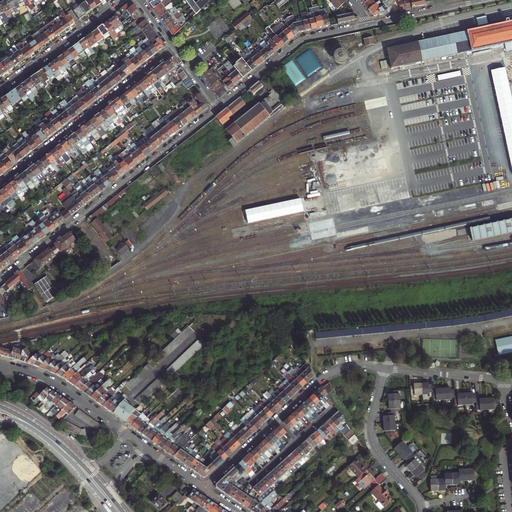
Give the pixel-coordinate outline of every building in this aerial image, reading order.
[(17,11),(13,5),(10,0),(7,0),(4,2),(11,15),(13,17),(18,14),(17,11)] [(20,2),(22,1),(21,0),(10,0),(13,5),(17,11),(19,9),(17,4),(20,2)] [(33,9),(31,5),(27,0),(21,0),(22,1),(23,3),(28,11),(33,9)] [(83,17),(85,15),(78,6),(73,0),(69,0),(74,6),(70,8),(79,20),(83,17)] [(95,8),(96,7),(96,6),(91,0),(83,0),(84,1),(85,3),(91,11),(95,8)] [(159,0),(152,6),(154,9),(155,10),(169,0),(159,0)] [(171,0),(169,0),(155,10),(158,13),(159,15),(172,5),(170,1),(172,0),(171,0)] [(194,0),(190,3),(193,7),(195,10),(199,6),(194,0)] [(365,0),(363,3),(365,5),(367,8),(377,0),(365,0)] [(379,13),(378,8),(387,0),(377,0),(367,8),(372,15),(377,14),(379,13)] [(387,0),(378,8),(379,13),(383,12),(385,12),(384,10),(394,0),(387,0)] [(404,0),(398,0),(401,9),(403,8),(412,6),(410,0),(404,0)] [(0,6),(6,18),(11,15),(4,2),(3,2),(0,3),(0,6)] [(90,12),(91,11),(85,3),(80,6),(79,5),(78,6),(85,15),(90,12)] [(122,15),(126,20),(130,17),(138,11),(136,8),(134,6),(133,7),(130,3),(121,9),(124,14),(122,15)] [(174,3),(172,5),(159,15),(161,18),(162,19),(176,9),(180,6),(178,4),(176,6),(174,3)] [(315,27),(317,26),(314,10),(313,5),(309,6),(310,10),(307,11),(311,27),(315,27)] [(6,18),(0,6),(0,19),(3,24),(6,23),(7,25),(9,23),(6,18)] [(323,25),(326,24),(329,24),(326,7),(320,8),(323,25)] [(78,21),(79,20),(70,8),(66,12),(67,14),(74,23),(78,21)] [(323,25),(320,8),(314,10),(317,26),(320,26),(323,25)] [(162,19),(163,21),(164,22),(165,23),(180,12),(179,11),(178,12),(176,9),(162,19)] [(72,24),(74,23),(67,14),(64,16),(63,14),(63,13),(61,10),(58,12),(60,15),(69,27),(72,24)] [(251,15),(247,10),(231,22),(236,28),(239,25),(243,21),(248,18),(251,15)] [(301,14),(304,29),(308,28),(311,27),(307,11),(307,10),(301,11),(301,14)] [(138,11),(130,17),(134,21),(142,16),(140,14),(138,11)] [(356,18),(357,15),(354,11),(344,13),(344,12),(341,12),(342,13),(340,14),(340,11),(336,12),(337,22),(349,20),(356,18)] [(180,12),(165,23),(167,26),(168,28),(183,16),(180,12)] [(32,18),(29,13),(21,18),(24,24),(27,22),(32,18)] [(301,14),(298,15),(299,17),(299,20),(295,21),(294,18),(292,13),(288,17),(289,18),(299,30),(302,29),(304,29),(301,14)] [(55,19),(64,30),(68,28),(69,27),(60,15),(55,19)] [(142,16),(134,21),(131,24),(134,29),(139,25),(145,20),(144,19),(142,16)] [(183,16),(168,28),(171,31),(172,33),(186,20),(183,16)] [(123,28),(123,27),(115,17),(112,19),(108,23),(118,36),(119,38),(121,36),(117,31),(119,30),(120,31),(121,31),(122,31),(122,30),(123,29),(123,28)] [(283,22),(293,34),(297,31),(299,30),(289,18),(283,22)] [(55,19),(50,22),(59,34),(63,31),(64,30),(55,19)] [(145,20),(139,25),(134,29),(133,29),(138,35),(142,32),(149,26),(148,24),(145,20)] [(49,26),(46,27),(49,31),(54,38),(58,35),(59,34),(50,22),(48,24),(49,26)] [(292,36),(293,34),(283,22),(278,26),(288,38),(292,36)] [(511,22),(386,48),(390,68),(511,42),(511,22)] [(118,36),(108,23),(106,24),(102,26),(110,37),(113,40),(118,36)] [(287,39),(288,38),(278,26),(276,23),(271,27),(283,42),(287,39)] [(281,44),(283,42),(271,27),(268,24),(266,25),(272,32),(273,32),(275,34),(271,38),(278,46),(281,44)] [(17,29),(19,32),(21,35),(26,31),(22,26),(18,28),(17,29)] [(110,37),(102,26),(101,28),(97,30),(105,40),(110,37)] [(154,32),(149,26),(142,32),(147,38),(158,53),(162,50),(164,48),(164,45),(154,32)] [(53,39),(54,38),(49,31),(47,32),(43,27),(40,29),(49,41),(53,39)] [(49,41),(40,29),(35,33),(39,38),(44,45),(48,42),(49,41)] [(105,40),(97,30),(95,32),(91,35),(97,44),(98,43),(100,45),(105,41),(105,40)] [(262,36),(264,38),(274,50),(277,47),(278,46),(271,38),(267,32),(262,36)] [(29,35),(24,39),(34,52),(38,50),(39,49),(30,37),(29,35)] [(39,38),(37,40),(33,35),(30,37),(39,49),(43,46),(44,45),(39,38)] [(97,44),(91,35),(89,36),(85,40),(91,48),(97,44)] [(351,42),(356,41),(355,35),(334,39),(335,46),(339,45),(340,53),(345,52),(345,51),(353,50),(351,42)] [(257,36),(256,37),(259,41),(270,53),(272,51),(274,50),(264,38),(260,40),(257,36)] [(372,36),(362,38),(363,44),(373,42),(372,36)] [(156,54),(158,53),(147,38),(143,41),(145,44),(154,56),(156,54)] [(21,40),(23,43),(20,44),(29,56),(32,54),(34,52),(24,39),(21,40)] [(95,54),(93,52),(91,48),(85,40),(83,41),(78,44),(84,52),(86,55),(89,53),(92,56),(95,54)] [(257,43),(259,46),(257,48),(265,57),(268,54),(270,53),(259,41),(257,43)] [(28,57),(29,56),(20,44),(19,43),(14,47),(24,60),(28,57)] [(78,57),(84,52),(78,44),(77,45),(72,49),(78,57)] [(152,57),(154,56),(145,44),(141,47),(141,48),(150,60),(152,57)] [(148,61),(150,60),(141,48),(139,45),(134,49),(145,63),(148,61)] [(249,50),(250,51),(247,53),(256,64),(259,62),(260,61),(252,51),(251,50),(250,49),(247,45),(245,46),(247,50),(248,51),(249,50)] [(22,61),(24,60),(14,47),(9,50),(11,53),(19,64),(22,61)] [(143,65),(145,63),(134,49),(134,48),(129,52),(130,53),(141,67),(143,65)] [(263,58),(265,57),(257,48),(252,51),(260,61),(263,58)] [(78,57),(72,49),(71,50),(67,52),(75,63),(80,59),(78,57)] [(254,65),(256,64),(247,53),(246,53),(242,56),(241,55),(242,54),(240,51),(238,53),(241,56),(251,68),(253,66),(254,65)] [(70,67),(75,63),(67,52),(65,54),(62,56),(70,67)] [(80,59),(81,60),(85,57),(87,56),(86,55),(84,52),(78,57),(80,59)] [(19,64),(11,53),(6,57),(14,67),(18,64),(19,64)] [(126,56),(127,58),(130,62),(129,62),(133,67),(134,66),(137,70),(140,67),(141,67),(130,53),(126,56)] [(242,76),(232,64),(224,53),(219,57),(220,57),(223,61),(225,59),(228,62),(226,64),(231,70),(230,71),(234,75),(238,79),(240,77),(242,76)] [(70,67),(62,56),(60,58),(57,60),(66,71),(71,67),(70,67)] [(248,71),(251,68),(241,56),(234,61),(235,63),(232,64),(242,76),(248,71)] [(511,56),(504,59),(511,96),(511,215),(469,225),(471,235),(472,238),(473,238),(511,229),(511,56)] [(14,67),(6,57),(0,60),(0,61),(8,72),(12,68),(14,67)] [(130,62),(127,58),(122,61),(123,63),(132,74),(135,71),(137,70),(134,66),(133,67),(129,62),(130,62)] [(177,62),(174,59),(171,58),(168,61),(175,70),(176,69),(179,72),(182,70),(177,62)] [(66,71),(57,60),(56,61),(52,63),(62,77),(67,84),(70,82),(67,79),(66,76),(68,74),(66,71)] [(177,73),(175,70),(168,61),(167,61),(164,64),(171,73),(172,75),(173,76),(177,73)] [(62,77),(52,63),(50,65),(47,67),(55,79),(57,81),(62,77)] [(120,70),(121,70),(118,66),(115,63),(113,64),(114,65),(111,68),(122,82),(126,79),(127,78),(124,74),(123,74),(120,70)] [(129,76),(132,74),(123,63),(119,66),(118,65),(118,66),(121,70),(120,70),(123,74),(124,74),(127,78),(129,76)] [(171,73),(164,64),(163,65),(160,67),(167,76),(169,79),(171,78),(170,76),(169,75),(171,73)] [(211,68),(214,66),(212,64),(202,71),(201,72),(204,76),(205,78),(215,70),(214,69),(212,70),(211,68)] [(230,71),(231,70),(226,64),(221,68),(225,73),(233,83),(236,80),(238,79),(234,75),(230,71)] [(120,83),(122,82),(111,68),(109,65),(107,67),(109,69),(111,71),(108,74),(117,85),(120,83)] [(232,84),(233,83),(225,73),(222,75),(217,69),(220,67),(220,66),(218,65),(214,69),(215,70),(219,75),(222,80),(224,81),(225,83),(228,87),(232,84)] [(55,79),(47,67),(45,69),(41,71),(50,83),(52,81),(55,79)] [(162,82),(161,80),(164,78),(167,76),(160,67),(157,69),(151,74),(159,83),(168,95),(172,92),(176,89),(177,89),(175,86),(172,83),(167,87),(162,82)] [(115,87),(117,85),(108,74),(106,72),(105,70),(100,74),(101,76),(106,81),(112,89),(115,87)] [(217,77),(219,75),(215,70),(205,78),(208,82),(209,83),(217,77)] [(46,86),(50,83),(41,71),(40,72),(35,76),(45,88),(46,87),(46,86)] [(183,81),(188,77),(185,74),(184,72),(180,74),(179,75),(183,81)] [(159,83),(151,74),(150,75),(147,77),(154,86),(159,83)] [(52,99),(45,88),(35,76),(33,77),(30,80),(38,92),(40,94),(42,92),(47,98),(45,100),(46,103),(49,101),(52,99)] [(110,91),(112,89),(106,81),(101,76),(98,79),(96,76),(94,77),(101,85),(107,93),(110,91)] [(105,95),(107,93),(101,85),(94,77),(90,81),(102,97),(105,95)] [(152,93),(157,90),(154,86),(147,77),(146,78),(143,80),(152,93)] [(220,81),(217,77),(209,83),(212,87),(213,89),(224,81),(222,80),(220,81)] [(184,83),(183,84),(188,91),(194,86),(189,79),(184,83)] [(36,94),(38,92),(30,80),(28,81),(25,83),(25,84),(26,83),(28,87),(27,88),(31,92),(35,97),(37,95),(36,94)] [(89,80),(84,84),(85,86),(97,101),(100,98),(102,97),(90,81),(89,80)] [(152,93),(143,80),(141,81),(138,84),(148,97),(152,93)] [(254,82),(247,88),(251,93),(262,85),(257,80),(254,82)] [(225,83),(224,81),(213,89),(217,93),(218,95),(226,89),(222,84),(225,83)] [(26,83),(25,84),(25,83),(23,85),(20,87),(29,99),(31,102),(35,100),(34,98),(35,97),(31,92),(27,88),(28,87),(26,83)] [(150,99),(148,97),(138,84),(136,85),(133,88),(145,103),(150,99)] [(95,102),(97,101),(85,86),(83,88),(85,90),(83,92),(83,93),(86,97),(89,101),(89,100),(93,104),(95,102)] [(24,103),(29,99),(20,87),(18,88),(15,90),(18,94),(17,95),(20,99),(20,98),(22,100),(24,103)] [(143,105),(145,103),(133,88),(131,89),(129,91),(138,103),(140,101),(143,105)] [(80,89),(75,94),(77,95),(87,109),(90,106),(93,104),(89,100),(89,101),(86,97),(83,93),(83,92),(80,89)] [(17,95),(18,94),(15,90),(15,91),(12,93),(8,96),(5,98),(12,107),(22,100),(20,98),(20,99),(17,95)] [(124,96),(132,107),(137,112),(140,110),(136,105),(138,104),(138,103),(129,91),(127,93),(124,96)] [(196,98),(201,105),(198,107),(203,113),(207,110),(208,109),(209,105),(201,94),(196,98)] [(225,106),(230,112),(244,101),(241,98),(243,97),(240,94),(225,106)] [(85,111),(87,109),(77,95),(72,99),(73,100),(82,112),(85,111)] [(132,107),(124,96),(122,96),(119,99),(128,110),(132,107)] [(200,115),(203,113),(198,107),(195,103),(194,101),(195,100),(194,99),(192,97),(190,98),(192,100),(188,104),(198,117),(200,115)] [(12,107),(5,98),(3,99),(1,101),(4,105),(3,106),(6,110),(7,111),(8,113),(13,109),(12,107)] [(132,116),(128,110),(119,99),(117,101),(114,103),(123,113),(125,111),(130,118),(132,116)] [(258,99),(224,127),(229,133),(235,141),(283,103),(281,100),(268,111),(258,99)] [(64,100),(59,104),(62,107),(72,120),(75,118),(77,116),(67,104),(66,102),(64,100)] [(68,100),(66,102),(67,104),(77,116),(81,114),(82,112),(73,100),(70,102),(68,100)] [(1,101),(0,102),(0,101),(0,111),(5,118),(9,124),(12,122),(6,114),(5,115),(4,113),(7,111),(6,110),(3,106),(4,105),(1,101)] [(123,113),(114,103),(113,104),(109,107),(122,123),(125,121),(120,115),(123,113)] [(183,107),(193,120),(196,118),(198,117),(188,104),(187,103),(183,107)] [(223,125),(230,120),(227,115),(230,112),(225,106),(214,114),(223,125)] [(70,122),(72,120),(62,107),(60,108),(62,111),(60,113),(62,115),(61,116),(67,124),(70,122)] [(120,125),(122,123),(109,107),(108,108),(104,111),(114,123),(115,124),(118,122),(120,125)] [(192,122),(193,120),(183,107),(178,110),(189,124),(192,122)] [(65,126),(67,124),(61,116),(56,110),(52,112),(51,110),(49,111),(62,128),(65,126)] [(189,124),(178,110),(174,114),(184,128),(186,126),(188,125),(189,124)] [(60,130),(62,128),(49,111),(44,115),(46,118),(49,123),(57,132),(60,130)] [(111,125),(114,123),(104,111),(103,111),(100,114),(112,130),(114,129),(111,125)] [(112,130),(100,114),(98,115),(95,118),(106,133),(108,131),(110,134),(113,131),(112,130)] [(183,129),(184,128),(174,114),(169,118),(180,131),(183,129)] [(57,132),(49,123),(46,118),(43,120),(44,123),(43,124),(45,126),(46,128),(49,132),(52,136),(55,134),(57,132)] [(107,134),(106,133),(95,118),(93,120),(90,122),(101,137),(102,138),(107,134)] [(178,132),(180,131),(169,118),(164,121),(175,135),(178,132)] [(38,128),(43,124),(39,119),(34,123),(38,128)] [(169,140),(170,139),(160,125),(156,121),(152,124),(153,126),(166,142),(169,140)] [(175,135),(164,121),(160,125),(170,139),(173,136),(175,135)] [(97,141),(101,137),(90,122),(88,123),(85,126),(97,141)] [(43,124),(38,128),(39,129),(47,140),(50,138),(52,136),(49,132),(46,128),(45,126),(43,124)] [(94,143),(97,141),(85,126),(84,127),(80,130),(89,142),(92,140),(94,143)] [(166,142),(153,126),(148,129),(161,146),(164,143),(166,142)] [(160,147),(161,146),(148,129),(147,127),(142,131),(145,134),(156,150),(160,147)] [(35,134),(36,136),(39,140),(40,139),(43,143),(46,141),(47,140),(39,129),(34,132),(35,134)] [(89,142),(80,130),(79,131),(75,134),(87,150),(88,151),(93,147),(89,142)] [(35,149),(37,148),(31,140),(29,137),(28,135),(25,132),(22,135),(26,140),(24,141),(32,152),(35,149)] [(226,136),(232,144),(235,141),(229,133),(226,136)] [(82,153),(87,150),(75,134),(73,135),(70,138),(81,151),(82,153)] [(141,141),(151,154),(154,151),(156,150),(145,134),(143,136),(145,138),(141,141)] [(39,140),(36,136),(31,140),(37,148),(40,145),(43,143),(40,139),(39,140)] [(81,151),(70,138),(69,139),(65,142),(76,155),(81,151)] [(30,153),(32,152),(24,141),(22,139),(20,140),(21,141),(18,143),(27,155),(30,153)] [(137,145),(136,144),(135,145),(145,158),(148,157),(149,155),(151,154),(141,141),(137,145)] [(65,142),(64,143),(60,145),(69,157),(70,158),(71,157),(70,155),(72,154),(76,159),(78,158),(76,155),(65,142)] [(129,142),(126,144),(140,162),(144,159),(145,158),(135,145),(134,144),(132,146),(129,142)] [(18,143),(13,147),(14,149),(16,151),(17,151),(20,155),(19,156),(22,160),(25,157),(27,155),(18,143)] [(139,163),(140,162),(126,144),(124,146),(127,149),(130,153),(127,155),(136,166),(139,163)] [(69,157),(60,145),(59,146),(55,149),(64,160),(68,165),(70,163),(66,159),(69,157)] [(6,148),(1,152),(5,156),(7,159),(7,158),(10,162),(9,163),(13,167),(16,164),(18,163),(9,151),(6,148)] [(17,151),(16,151),(14,149),(11,152),(9,150),(9,151),(18,163),(20,161),(22,160),(19,156),(20,155),(17,151)] [(64,160),(55,149),(54,150),(50,153),(59,164),(60,166),(62,164),(61,162),(64,160)] [(134,167),(136,166),(127,155),(124,151),(118,155),(130,170),(134,167)] [(59,164),(50,153),(48,155),(45,158),(55,171),(57,173),(60,171),(59,170),(56,166),(59,164)] [(128,171),(130,170),(118,155),(117,154),(113,157),(126,174),(128,171)] [(5,160),(2,162),(3,163),(9,170),(11,168),(13,167),(9,163),(10,162),(7,158),(7,159),(5,156),(3,157),(5,160)] [(113,164),(111,166),(114,169),(121,178),(124,175),(126,174),(113,157),(111,156),(108,158),(113,164)] [(53,172),(55,171),(45,158),(43,159),(40,161),(53,178),(56,175),(53,172)] [(54,179),(53,178),(40,161),(39,162),(35,165),(44,177),(47,174),(49,177),(52,180),(54,179)] [(0,170),(3,174),(6,172),(9,170),(3,163),(0,165),(0,164),(0,170)] [(44,177),(35,165),(33,167),(30,170),(38,181),(42,178),(44,181),(46,180),(44,177)] [(105,172),(102,174),(111,185),(114,183),(116,181),(108,172),(104,167),(102,168),(105,172)] [(148,172),(153,178),(159,173),(155,167),(148,172)] [(96,171),(94,169),(92,170),(97,177),(100,181),(106,189),(110,186),(111,185),(102,174),(98,169),(96,171)] [(110,172),(109,171),(108,172),(116,181),(119,179),(121,178),(114,169),(112,171),(110,172)] [(40,183),(38,181),(30,170),(28,171),(25,173),(35,187),(38,191),(40,190),(37,186),(40,183)] [(23,175),(22,176),(19,178),(30,191),(35,187),(25,173),(23,175)] [(105,190),(106,189),(100,181),(98,183),(95,179),(93,180),(93,179),(91,176),(90,177),(102,193),(104,191),(105,190)] [(100,194),(102,193),(90,177),(87,179),(93,187),(90,189),(97,197),(100,194)] [(30,191),(19,178),(18,179),(14,181),(25,194),(28,192),(29,192),(30,191)] [(67,180),(62,183),(66,188),(71,185),(68,181),(67,180)] [(95,198),(97,197),(90,189),(84,180),(81,182),(81,181),(78,183),(92,200),(95,198)] [(25,194),(14,181),(13,183),(9,185),(18,196),(21,200),(22,201),(23,200),(21,198),(25,194)] [(76,185),(78,188),(75,190),(87,204),(91,201),(92,200),(78,183),(76,185)] [(143,205),(166,189),(162,184),(139,200),(143,205)] [(18,196),(9,185),(8,187),(5,189),(13,200),(18,196)] [(67,195),(60,201),(67,209),(62,213),(59,209),(57,211),(58,212),(65,221),(79,210),(82,208),(77,201),(72,205),(69,201),(73,197),(71,194),(66,188),(63,191),(67,195)] [(16,204),(13,200),(5,189),(3,190),(0,192),(0,194),(8,204),(11,208),(16,204)] [(374,189),(366,190),(369,205),(374,204),(374,206),(377,206),(374,189)] [(386,189),(378,190),(379,199),(386,199),(386,189)] [(85,206),(87,204),(75,190),(71,194),(73,197),(77,201),(82,208),(85,206)] [(108,209),(120,199),(118,196),(105,206),(108,209)] [(47,208),(53,216),(60,225),(62,224),(64,222),(65,221),(58,212),(55,214),(49,206),(47,208)] [(109,234),(93,213),(87,217),(89,220),(103,239),(109,234)] [(40,220),(50,233),(54,230),(56,229),(48,219),(46,216),(42,219),(39,216),(38,217),(40,220)] [(48,219),(56,229),(59,226),(60,225),(53,216),(48,219)] [(40,220),(35,224),(45,237),(49,234),(50,233),(40,220)] [(32,228),(41,240),(44,238),(45,237),(35,224),(33,221),(29,225),(32,228)] [(27,231),(37,243),(40,241),(41,240),(32,228),(27,231)] [(23,234),(24,235),(33,247),(36,244),(37,243),(27,231),(23,234)] [(71,243),(75,241),(70,234),(69,232),(57,242),(44,251),(51,259),(61,252),(62,253),(67,250),(65,248),(71,244),(71,243)] [(11,240),(23,254),(27,251),(28,250),(21,241),(16,234),(10,238),(11,240)] [(21,241),(28,250),(32,248),(33,247),(24,235),(22,236),(25,239),(21,241)] [(23,254),(11,240),(7,243),(18,258),(20,257),(22,255),(23,254)] [(7,243),(3,247),(14,261),(17,259),(18,258),(7,243)] [(0,247),(0,251),(10,264),(13,262),(14,261),(3,247),(2,246),(0,247)] [(118,257),(127,251),(124,247),(115,253),(118,257)] [(0,260),(6,268),(9,265),(10,264),(0,251),(0,260)] [(31,274),(51,259),(44,251),(32,260),(25,266),(27,268),(31,274)] [(17,275),(27,268),(25,266),(16,273),(17,275)] [(10,278),(0,286),(0,290),(2,293),(15,283),(21,294),(27,291),(17,275),(16,273),(10,278)] [(46,276),(34,284),(46,302),(65,290),(67,293),(76,286),(70,278),(54,288),(46,276)] [(0,302),(8,312),(12,309),(0,294),(0,302)] [(29,299),(36,313),(43,309),(35,295),(29,299)] [(511,308),(507,309),(482,314),(483,320),(511,315),(511,308)] [(481,314),(466,316),(449,319),(450,325),(482,321),(481,314)] [(351,327),(312,330),(312,337),(449,325),(448,319),(389,324),(351,327)] [(197,328),(192,323),(157,355),(162,361),(197,328)] [(511,335),(495,339),(498,355),(511,351),(511,335)] [(209,341),(204,336),(169,368),(174,374),(209,341)] [(12,344),(13,348),(10,357),(14,358),(18,359),(21,349),(19,345),(17,345),(17,343),(12,344)] [(8,349),(7,348),(4,355),(7,356),(10,357),(13,348),(12,344),(8,345),(8,349)] [(8,345),(2,346),(0,350),(0,353),(2,354),(4,355),(7,348),(8,349),(8,345)] [(48,350),(44,345),(34,355),(26,362),(30,363),(33,364),(47,351),(48,350)] [(22,350),(21,349),(18,359),(22,360),(26,362),(34,355),(27,346),(22,350)] [(57,353),(55,351),(51,355),(38,366),(42,368),(44,368),(62,352),(60,350),(57,353)] [(47,351),(33,364),(36,365),(38,366),(51,355),(47,351)] [(67,354),(64,351),(62,352),(44,368),(48,370),(50,371),(67,354)] [(55,373),(56,373),(72,359),(74,356),(72,353),(69,356),(67,354),(50,371),(53,372),(55,373)] [(127,394),(160,364),(154,358),(122,388),(127,394)] [(76,359),(74,361),(72,359),(56,373),(59,375),(61,377),(78,361),(76,359)] [(79,361),(78,361),(61,377),(64,379),(67,381),(77,372),(83,366),(79,361)] [(87,368),(80,375),(77,372),(67,381),(71,384),(74,386),(85,375),(93,369),(91,367),(88,369),(87,368)] [(312,379),(313,378),(308,370),(302,375),(309,382),(312,379)] [(99,371),(93,376),(79,389),(82,392),(84,393),(97,382),(103,376),(99,371)] [(166,371),(132,402),(137,408),(138,407),(161,385),(171,376),(166,371)] [(88,378),(85,375),(74,386),(77,388),(79,389),(93,376),(92,374),(88,378)] [(307,383),(309,382),(302,375),(298,379),(305,386),(307,383)] [(298,379),(294,382),(301,389),(303,387),(305,386),(298,379)] [(103,380),(99,384),(97,382),(84,393),(87,396),(90,397),(105,382),(103,380)] [(110,383),(108,380),(105,382),(90,397),(94,400),(96,402),(104,389),(105,387),(110,383)] [(294,382),(290,386),(296,393),(299,391),(301,389),(294,382)] [(330,383),(322,387),(327,394),(334,390),(330,383)] [(421,384),(421,385),(421,396),(429,395),(429,394),(433,394),(432,391),(432,385),(429,385),(429,383),(426,383),(421,384)] [(285,386),(284,385),(282,386),(292,397),(295,395),(296,393),(290,386),(287,384),(285,386)] [(413,384),(414,386),(411,386),(410,394),(411,395),(414,395),(415,396),(421,396),(421,385),(421,384),(418,384),(413,384)] [(283,388),(279,391),(282,394),(289,401),(291,399),(292,397),(282,386),(282,387),(283,388)] [(330,405),(333,403),(327,394),(322,387),(322,386),(320,388),(316,391),(330,405)] [(451,390),(450,388),(448,388),(443,389),(444,401),(451,400),(451,399),(455,399),(455,396),(454,394),(454,390),(451,390)] [(50,390),(45,389),(33,400),(37,402),(50,390)] [(112,397),(107,391),(104,389),(96,402),(100,404),(102,406),(110,398),(112,397)] [(432,391),(433,394),(433,400),(436,400),(436,401),(444,401),(443,389),(440,389),(436,389),(436,391),(432,391)] [(50,390),(37,402),(39,405),(42,401),(45,404),(55,393),(52,391),(50,390)] [(330,405),(316,391),(315,392),(312,395),(323,405),(326,409),(330,405)] [(398,394),(398,391),(390,392),(390,395),(388,395),(388,398),(388,403),(401,402),(400,394),(398,394)] [(58,395),(55,393),(45,404),(47,406),(41,412),(43,414),(48,409),(61,396),(58,395)] [(470,394),(465,394),(466,405),(473,405),(473,404),(476,404),(476,401),(476,395),(473,395),(472,393),(470,394)] [(112,414),(118,405),(125,399),(127,397),(123,394),(119,398),(118,397),(115,401),(110,398),(102,406),(104,408),(112,414)] [(289,401),(282,394),(277,398),(284,405),(287,402),(289,401)] [(457,396),(455,396),(455,399),(455,405),(458,405),(458,406),(466,405),(465,394),(463,394),(457,394),(457,396)] [(323,405),(312,395),(311,396),(309,398),(319,409),(323,405)] [(64,398),(61,396),(48,409),(51,412),(57,406),(58,407),(66,399),(64,398)] [(277,398),(273,402),(280,409),(283,406),(284,405),(277,398)] [(319,409),(309,398),(307,399),(305,401),(315,412),(319,409)] [(491,399),(487,399),(488,410),(495,410),(495,408),(498,408),(498,400),(494,400),(494,398),(491,399)] [(58,407),(54,412),(59,417),(73,404),(69,401),(66,399),(58,407)] [(118,405),(112,414),(117,418),(121,421),(126,415),(128,417),(130,415),(133,411),(136,409),(129,403),(125,399),(118,405)] [(480,409),(480,411),(488,410),(487,399),(484,399),(479,399),(479,401),(476,401),(476,404),(477,409),(480,409)] [(315,412),(305,401),(303,403),(301,405),(315,419),(316,418),(318,416),(315,412)] [(273,402),(269,405),(276,413),(279,410),(280,409),(273,402)] [(391,410),(391,413),(393,413),(399,412),(399,409),(401,409),(401,402),(388,403),(389,408),(389,410),(391,410)] [(222,403),(217,407),(222,412),(227,408),(225,407),(222,403)] [(70,415),(69,416),(70,417),(79,408),(77,406),(73,404),(59,417),(62,420),(69,414),(70,415)] [(276,413),(269,405),(265,409),(272,416),(275,414),(276,413)] [(313,421),(315,419),(301,405),(300,406),(298,408),(311,422),(313,421)] [(127,425),(131,428),(139,416),(135,414),(140,409),(138,407),(137,408),(136,409),(133,411),(130,415),(128,417),(124,422),(127,425)] [(311,422),(298,408),(296,410),(294,412),(304,423),(307,426),(308,425),(309,424),(311,422)] [(265,409),(261,413),(268,420),(271,417),(272,416),(265,409)] [(96,420),(93,418),(90,416),(88,415),(85,412),(82,410),(78,416),(80,417),(84,420),(86,422),(89,423),(91,425),(94,427),(97,429),(97,430),(102,430),(104,426),(101,424),(99,422),(96,420)] [(304,423),(294,412),(292,413),(290,415),(300,426),(304,423)] [(344,429),(348,425),(347,425),(339,412),(336,414),(333,416),(344,429)] [(162,415),(160,413),(152,421),(150,422),(141,435),(143,437),(146,439),(155,427),(156,426),(154,423),(157,419),(162,415)] [(268,420),(261,413),(257,416),(264,424),(266,422),(268,420)] [(383,421),(383,424),(396,423),(395,416),(393,416),(393,413),(391,413),(387,413),(385,413),(385,416),(382,417),(383,421)] [(141,414),(139,416),(131,428),(134,430),(136,431),(145,419),(146,418),(141,414)] [(300,426),(290,415),(289,416),(286,418),(300,433),(302,431),(303,429),(300,426)] [(257,416),(252,421),(259,428),(262,426),(264,424),(257,416)] [(331,418),(330,419),(340,432),(342,430),(344,429),(333,416),(331,418)] [(141,435),(150,422),(152,421),(150,418),(148,420),(147,421),(145,419),(136,431),(138,433),(141,435)] [(242,418),(238,422),(251,436),(253,434),(255,432),(248,424),(242,418)] [(299,434),(300,433),(286,418),(285,420),(283,422),(296,436),(299,434)] [(206,427),(210,424),(205,419),(201,422),(204,426),(206,427)] [(329,421),(326,422),(337,434),(340,432),(330,419),(329,421)] [(82,429),(79,428),(76,427),(73,425),(70,423),(66,421),(64,427),(67,428),(71,430),(74,432),(76,433),(79,434),(82,436),(83,436),(88,436),(88,430),(84,431),(82,429)] [(156,426),(155,427),(146,439),(149,441),(151,443),(160,430),(162,429),(159,426),(162,423),(161,421),(156,426)] [(248,424),(255,432),(257,430),(259,428),(252,421),(248,424)] [(251,436),(238,422),(234,426),(247,440),(249,438),(251,436)] [(325,424),(323,426),(334,438),(337,434),(326,422),(325,424)] [(395,431),(396,430),(396,423),(383,424),(383,428),(383,432),(386,431),(386,435),(395,434),(395,431)] [(171,429),(164,435),(156,446),(158,449),(161,450),(169,439),(166,437),(169,433),(176,427),(175,425),(171,429)] [(342,430),(345,435),(351,430),(348,426),(348,425),(344,429),(342,430)] [(244,442),(247,440),(234,426),(230,430),(243,443),(244,442)] [(286,440),(290,437),(280,426),(278,427),(276,429),(286,440)] [(322,426),(319,429),(330,441),(334,438),(323,426),(322,426)] [(163,432),(160,430),(151,443),(154,445),(156,446),(164,435),(171,429),(169,427),(168,429),(167,428),(163,432)] [(282,444),(286,440),(276,429),(274,431),(272,433),(282,444)] [(318,430),(316,432),(326,444),(330,441),(319,429),(318,430)] [(0,511),(0,472),(6,467),(24,487),(42,470),(5,430),(0,434),(0,511)] [(226,434),(238,447),(240,446),(243,443),(230,430),(226,434)] [(349,441),(355,436),(351,430),(345,435),(349,441)] [(164,453),(166,454),(176,442),(173,439),(179,433),(177,432),(172,436),(169,439),(161,450),(164,453)] [(312,435),(323,447),(326,444),(316,432),(314,433),(312,435)] [(282,444),(272,433),(270,434),(268,436),(279,447),(282,450),(284,448),(285,447),(282,444)] [(222,437),(223,439),(234,451),(236,449),(238,447),(226,434),(222,437)] [(183,435),(176,442),(166,454),(169,456),(171,458),(185,445),(181,441),(186,437),(183,435)] [(311,436),(309,438),(319,450),(323,447),(312,435),(311,436)] [(268,436),(266,438),(265,439),(275,450),(279,447),(268,436)] [(353,446),(358,441),(355,436),(349,441),(353,446)] [(307,439),(305,441),(316,453),(319,450),(309,438),(307,439)] [(223,439),(219,442),(230,455),(232,453),(234,451),(223,439)] [(275,450),(265,439),(263,441),(261,443),(271,454),(275,450)] [(230,455),(219,442),(216,440),(212,444),(214,446),(226,459),(228,456),(230,455)] [(403,441),(402,442),(400,440),(393,445),(395,447),(394,449),(397,452),(399,454),(408,446),(403,441)] [(304,442),(301,445),(312,457),(316,453),(305,441),(304,442)] [(271,454),(261,443),(259,444),(257,446),(267,457),(271,454)] [(185,445),(171,458),(175,461),(177,462),(181,458),(180,458),(182,454),(183,454),(186,450),(188,447),(186,445),(185,445)] [(300,446),(298,448),(309,460),(312,457),(301,445),(300,446)] [(180,464),(182,466),(191,453),(191,452),(192,452),(189,450),(191,446),(190,446),(188,447),(186,450),(183,454),(182,454),(180,458),(181,458),(177,462),(180,464)] [(224,461),(226,459),(214,446),(210,449),(212,452),(222,463),(224,461)] [(267,457),(257,446),(256,448),(254,450),(265,462),(267,460),(268,462),(270,460),(267,457)] [(412,453),(413,452),(408,446),(399,454),(401,457),(404,460),(405,459),(407,461),(412,457),(414,456),(412,453)] [(294,451),(305,463),(309,460),(298,448),(297,449),(294,451)] [(261,465),(265,462),(254,450),(252,451),(250,453),(257,461),(261,465)] [(292,453),(290,454),(301,466),(305,463),(294,451),(292,453)] [(218,466),(222,463),(212,452),(209,456),(211,458),(210,459),(214,463),(213,464),(211,462),(209,465),(214,470),(218,466)] [(189,464),(196,456),(191,453),(182,466),(185,468),(187,469),(190,465),(189,464)] [(253,465),(257,461),(250,453),(248,454),(244,458),(242,460),(254,473),(257,470),(253,465)] [(287,457),(298,469),(301,466),(290,454),(289,456),(287,457)] [(420,465),(423,462),(415,454),(414,456),(412,457),(414,460),(415,459),(420,465)] [(201,459),(196,456),(189,464),(190,465),(187,469),(189,471),(191,472),(200,460),(201,459)] [(286,459),(284,460),(294,472),(296,471),(298,469),(287,457),(286,459)] [(415,459),(414,460),(412,457),(407,461),(405,463),(408,465),(406,466),(408,468),(411,472),(420,465),(415,459)] [(358,477),(367,470),(367,469),(362,464),(360,462),(357,459),(349,466),(358,477)] [(203,462),(200,460),(191,472),(194,474),(196,476),(199,472),(201,468),(199,466),(200,465),(203,462)] [(254,473),(242,460),(241,462),(238,464),(249,475),(250,476),(254,473)] [(280,463),(291,475),(294,472),(284,460),(282,462),(280,463)] [(278,465),(277,467),(287,478),(291,475),(280,463),(278,465)] [(248,477),(249,475),(238,464),(237,465),(234,468),(243,479),(247,475),(248,477)] [(208,476),(214,470),(209,465),(205,470),(201,468),(199,472),(196,476),(199,478),(200,479),(204,479),(208,476)] [(424,471),(425,471),(420,465),(411,472),(414,475),(416,478),(417,477),(419,479),(426,473),(424,471)] [(273,470),(284,481),(287,478),(277,467),(275,468),(273,470)] [(240,485),(244,480),(243,479),(234,468),(230,472),(225,476),(231,479),(233,481),(235,483),(237,480),(240,482),(238,485),(240,486),(240,485)] [(271,472),(269,473),(280,485),(284,481),(273,470),(271,472)] [(364,489),(373,481),(375,479),(372,475),(367,470),(358,477),(355,481),(357,484),(358,483),(364,489)] [(166,471),(161,475),(165,479),(170,474),(166,471)] [(277,488),(278,486),(280,485),(269,473),(268,475),(266,476),(277,488)] [(376,483),(378,481),(380,484),(385,479),(382,474),(375,479),(373,481),(376,483)] [(449,486),(453,485),(452,474),(445,475),(445,479),(445,486),(449,486)] [(460,481),(459,474),(452,474),(453,485),(457,485),(460,485),(460,481)] [(222,491),(231,479),(225,476),(216,484),(216,487),(220,490),(222,491)] [(264,478),(262,479),(273,491),(277,488),(266,476),(264,478)] [(230,491),(229,490),(232,486),(230,485),(231,484),(233,481),(231,479),(222,491),(225,493),(227,495),(230,491)] [(261,480),(259,482),(269,494),(272,491),(273,491),(262,479),(261,480)] [(439,491),(438,480),(430,480),(431,492),(434,492),(439,491)] [(256,485),(266,497),(269,494),(259,482),(257,484),(256,485)] [(238,485),(235,483),(232,487),(232,486),(229,490),(230,491),(227,495),(230,497),(231,498),(240,486),(238,485)] [(252,489),(252,488),(248,484),(242,493),(245,495),(245,493),(247,491),(250,492),(252,489)] [(239,498),(239,497),(242,493),(239,491),(241,491),(243,487),(240,485),(240,486),(231,498),(235,500),(237,501),(239,498)] [(252,488),(252,489),(256,493),(262,500),(264,499),(266,497),(256,485),(254,487),(252,488)] [(378,485),(371,492),(384,507),(391,500),(386,494),(388,493),(385,491),(383,488),(382,489),(378,485)] [(197,493),(193,491),(188,496),(186,498),(182,503),(184,506),(187,501),(195,507),(197,505),(202,497),(198,494),(197,493)] [(239,498),(237,501),(240,503),(241,504),(250,492),(247,491),(245,493),(245,495),(242,493),(239,497),(239,498)] [(257,511),(260,510),(268,503),(266,501),(271,497),(270,496),(274,493),(272,491),(269,494),(266,497),(264,499),(262,500),(262,501),(254,507),(250,511),(252,511),(257,511)] [(249,504),(248,503),(251,499),(249,498),(250,497),(252,494),(250,492),(241,504),(245,507),(246,508),(249,504)] [(182,494),(176,500),(180,504),(182,503),(186,498),(182,494)] [(197,505),(202,508),(208,501),(206,499),(202,497),(197,505)] [(159,511),(163,511),(168,507),(160,499),(153,506),(159,511)] [(255,502),(252,500),(251,499),(248,503),(249,504),(246,508),(249,510),(250,511),(254,507),(262,501),(258,499),(255,502)] [(341,500),(336,505),(340,510),(346,505),(345,504),(347,502),(344,499),(342,501),(341,500)] [(284,504),(281,500),(271,509),(267,511),(275,511),(277,511),(276,510),(284,504)] [(325,500),(319,505),(322,509),(327,505),(328,504),(325,500)] [(206,511),(207,511),(213,504),(211,503),(208,501),(202,508),(198,511),(206,511)] [(267,511),(271,509),(269,507),(272,505),(272,504),(273,503),(271,501),(268,503),(260,510),(257,511),(267,511)]
